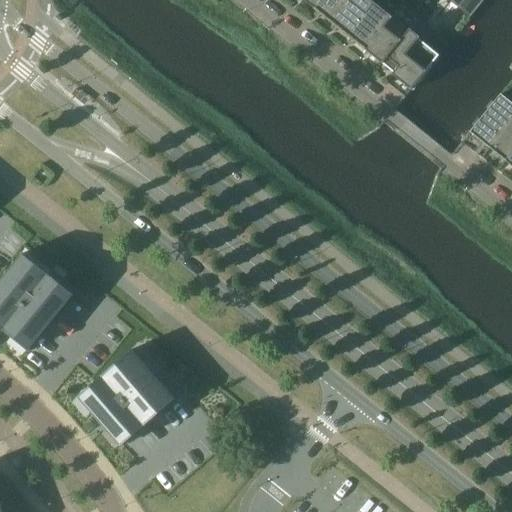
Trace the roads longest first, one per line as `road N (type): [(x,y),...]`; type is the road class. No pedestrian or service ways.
road 1 (secondary): [(511,427),(0,7)]
road 2 (secondary): [(0,109),(350,395)]
road 3 (residential): [(511,211),(239,0)]
road 4 (secondary): [(350,395),(493,511)]
road 5 (residential): [(112,511),(0,382)]
